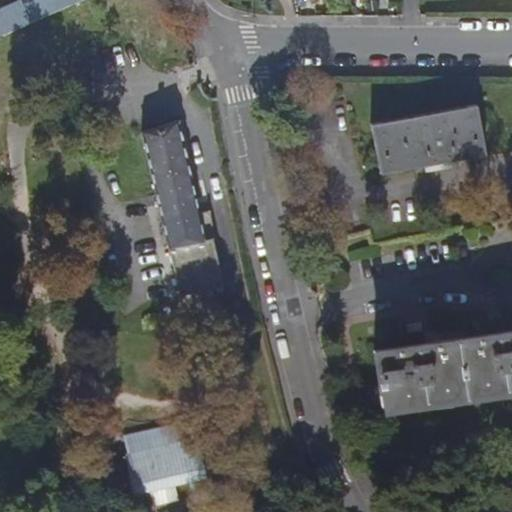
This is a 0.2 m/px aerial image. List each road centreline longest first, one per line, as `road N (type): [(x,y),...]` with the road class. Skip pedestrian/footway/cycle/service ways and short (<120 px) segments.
road 1 (residential): [(358,511),(315,416),(240,93),(219,48)]
road 2 (residential): [(511,45),(219,48)]
